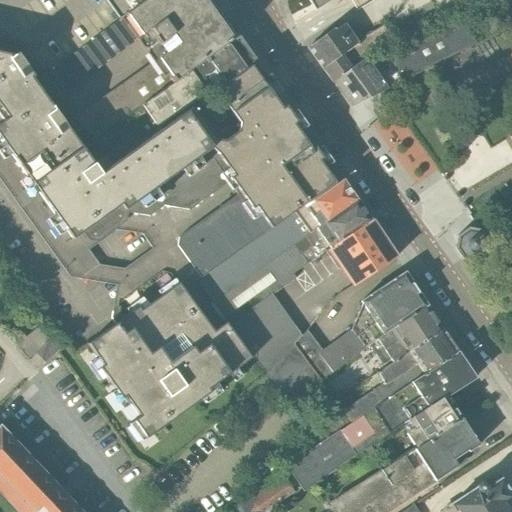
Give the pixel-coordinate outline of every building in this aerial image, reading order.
[(126,14),(144,0),(108,0),(121,18),(126,14)] [(144,0),(126,14),(142,35),(158,58),(113,91),(131,114),(141,105),(237,35),(212,0),(144,0)] [(308,0),(315,11),(333,0),(308,0)] [(332,81),(352,108),(477,44),(463,17),(370,64),(365,57),(352,67),(332,81)] [(332,81),(352,67),(343,54),(359,43),(345,23),(335,30),(334,29),(308,48),(332,81)] [(157,128),(191,106),(207,95),(201,87),(218,75),(224,84),(255,60),(237,35),(141,105),(157,128)] [(0,108),(7,119),(0,123),(0,139),(72,240),(91,227),(97,236),(128,213),(149,216),(163,206),(190,210),(232,180),(231,179),(234,176),(213,150),(215,142),(191,106),(157,128),(160,132),(109,168),(103,159),(94,165),(31,79),(33,78),(17,55),(15,56),(0,52),(0,108)] [(231,179),(232,180),(241,193),(301,150),(287,130),(299,121),(255,60),(224,84),(215,91),(238,123),(237,132),(223,143),(215,142),(213,150),(234,176),(231,179)] [(279,223),(342,181),(314,141),(301,150),(241,193),(179,238),(177,246),(201,279),(279,223)] [(213,303),(283,252),(282,251),(309,232),(311,234),(356,202),(342,181),(279,223),(201,279),(197,281),(213,303)] [(283,252),(213,303),(226,323),(228,322),(231,325),(296,278),(293,275),(329,248),(330,250),(370,222),(356,202),(311,234),(309,232),(282,251),(283,252)] [(370,222),(330,250),(355,285),(395,258),(370,222)] [(369,345),(428,307),(405,273),(361,301),(350,330),(317,352),(321,358),(309,365),(293,345),(266,375),(289,405),(369,345)] [(119,314),(112,312),(111,320),(115,325),(87,345),(102,366),(99,369),(121,399),(124,397),(139,417),(133,421),(146,440),(210,394),(208,390),(251,359),(226,323),(213,332),(179,284),(141,311),(138,308),(123,319),(119,314)] [(385,368),(443,330),(428,307),(369,345),(381,364),(385,368)] [(35,353),(54,335),(44,322),(26,337),(19,331),(12,339),(30,358),(35,353)] [(374,390),(343,410),(351,423),(362,417),(458,353),(443,330),(385,368),(377,373),(384,384),(374,390)] [(54,335),(35,353),(45,363),(59,350),(63,346),(55,334),(54,335)] [(378,441),(407,423),(447,397),(475,379),(458,353),(362,417),(351,423),(340,431),(331,437),(286,467),(304,493),(335,471),(334,469),(378,441)] [(415,449),(462,419),(447,397),(407,423),(412,430),(405,435),(415,449)] [(479,446),(462,419),(415,449),(330,506),(333,511),(387,511),(465,460),(461,454),(466,451),(468,453),(479,446)] [(79,511),(0,427),(0,495),(15,511),(79,511)] [(376,454),(370,446),(365,450),(370,458),(376,454)] [(266,511),(295,493),(284,476),(228,511),(266,511)] [(477,488),(441,511),(511,511),(511,509),(507,501),(511,497),(511,495),(502,479),(488,488),(484,481),(476,486),(477,488)]
